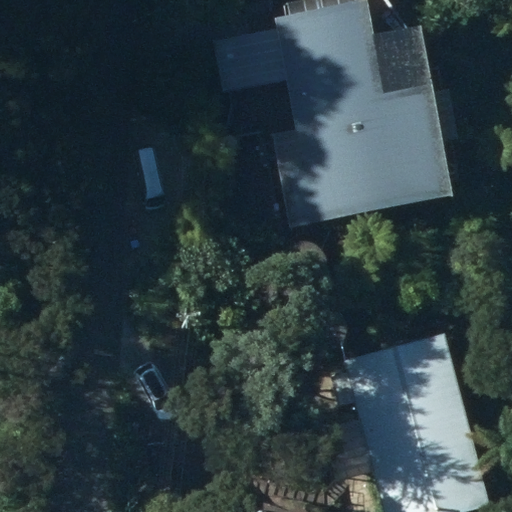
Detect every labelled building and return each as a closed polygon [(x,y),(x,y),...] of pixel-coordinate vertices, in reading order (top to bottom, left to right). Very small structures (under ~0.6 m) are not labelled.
[(296,226),(461,197),(441,85),(393,94),(375,0),(372,0),(281,17),(307,159),(284,163),(296,226)] [(291,248),(287,252),(282,258),(279,263),(278,268),(277,274),(277,279),(279,284),(281,289),(284,294),(287,298),(292,301),(296,304),(301,305),(307,306),(312,306),(317,305),(322,303),(327,300),(331,297),(335,292),(337,288),(339,283),(340,277),(340,272),(339,267),(337,262),(335,257),(331,253),(327,249),(322,246),(317,245),(312,243),(307,243),(301,244),(296,246),(291,248)] [(466,511),(497,504),(452,331),(350,357),(354,370),(334,376),(342,404),(360,400),(390,511),(466,511)] [(156,511),(190,511),(190,500),(157,501),(156,511)] [(298,511),(269,500),(263,511),(298,511)]
